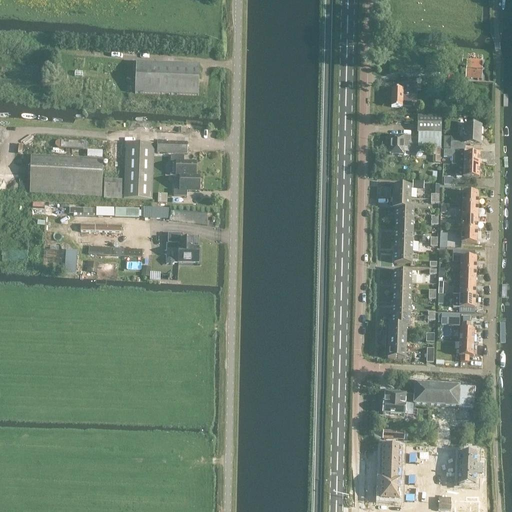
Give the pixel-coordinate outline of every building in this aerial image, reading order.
[(462,63),(463,53),(446,52),(445,62),(462,63)] [(481,80),(482,62),(467,61),(466,79),(481,80)] [(134,94),(135,94),(198,97),(199,66),(136,64),(134,94)] [(417,92),(417,85),(403,85),(403,91),(392,90),(391,108),(411,109),(412,98),(417,98),(417,92)] [(441,134),(442,118),(418,118),(417,134),(441,134)] [(480,146),(481,128),(465,127),(464,139),(445,138),(444,150),(464,151),(465,145),(480,146)] [(410,149),(410,137),(390,137),(390,156),(404,156),(404,149),(410,149)] [(187,144),(182,144),(157,143),(157,154),(187,154),(187,144)] [(152,201),(154,145),(125,144),(123,200),(152,201)] [(430,149),(430,157),(433,157),(433,164),(441,164),(441,157),(441,149),(430,149)] [(479,167),(480,155),(456,154),(456,166),(479,167)] [(171,156),(170,162),(176,163),(175,178),(179,178),(179,177),(196,177),(196,163),(184,163),(184,157),(171,156)] [(30,194),(101,198),(102,162),(31,158),(30,194)] [(456,178),(479,179),(479,167),(456,166),(456,178)] [(196,178),(196,177),(179,177),(179,178),(179,191),(174,191),(173,198),(187,198),(187,192),(199,192),(199,178),(196,178)] [(104,180),(103,199),(122,200),(122,180),(104,180)] [(390,199),(410,200),(411,189),(393,188),(393,191),(391,191),(390,199)] [(168,203),(168,194),(159,194),(159,202),(168,203)] [(462,206),(478,207),(478,194),(463,194),(462,206)] [(392,210),(413,211),(413,210),(410,210),(410,200),(390,199),(390,207),(393,207),(392,210)] [(478,207),(462,206),(462,219),(478,219),(478,207)] [(139,210),(96,209),(70,209),(70,215),(75,215),(75,217),(139,219),(139,210)] [(395,221),(413,222),(413,211),(392,210),(396,210),(395,221)] [(143,219),(168,220),(168,211),(144,211),(143,219)] [(478,219),(462,219),(462,232),(477,232),(478,219)] [(413,232),(413,222),(395,221),(395,232),(413,232)] [(413,232),(395,232),(395,243),(412,243),(413,232)] [(477,232),(462,232),(461,244),(477,245),(477,232)] [(168,235),(168,244),(180,244),(179,248),(178,264),(198,264),(199,249),(193,249),(193,241),(180,241),(180,236),(168,235)] [(412,243),(395,243),(394,253),(412,254),(412,243)] [(89,248),(88,255),(143,259),(144,251),(89,248)] [(75,275),(77,253),(66,252),(64,274),(75,275)] [(453,252),(452,264),(461,264),(460,271),(476,272),(476,259),(474,259),(475,253),(453,252)] [(412,254),(394,253),(394,264),(412,265),(412,254)] [(88,262),(86,273),(97,274),(98,263),(88,262)] [(142,267),(141,277),(150,278),(151,268),(142,267)] [(460,276),(460,284),(476,284),(476,276),(476,272),(460,271),(460,276)] [(393,284),(411,285),(411,274),(394,273),(393,284)] [(393,295),(411,295),(411,285),(393,284),(393,295)] [(460,292),(460,297),(475,297),(475,293),(476,284),(460,284),(460,292)] [(393,306),(410,306),(411,295),(393,295),(393,306)] [(453,296),(453,309),(459,309),(475,310),(475,297),(460,297),(453,296)] [(410,317),(410,306),(393,306),(392,317),(410,317)] [(460,328),(460,316),(441,315),(441,327),(460,328)] [(410,317),(392,317),(392,327),(388,327),(410,328),(410,317)] [(460,330),(460,344),(474,344),(474,331),(470,331),(470,325),(470,317),(463,317),(463,324),(462,330),(460,330)] [(410,328),(388,327),(388,330),(386,330),(386,338),(406,339),(406,328),(410,328)] [(405,349),(406,339),(386,338),(386,346),(388,346),(388,349),(385,349),(405,349)] [(460,344),(459,357),(461,357),(461,363),(469,364),(469,363),(469,358),(473,358),(474,344),(460,344)] [(405,349),(385,349),(385,357),(388,357),(387,360),(405,361),(405,349)] [(451,385),(416,383),(415,385),(415,390),(414,397),(408,396),(408,405),(414,406),(474,410),(475,389),(459,388),(460,384),(451,383),(451,385)] [(405,416),(406,396),(385,394),(384,405),(383,415),(405,416)] [(384,432),(383,440),(403,442),(404,433),(384,432)] [(381,459),(401,459),(402,448),(382,448),(381,459)] [(476,455),(459,454),(459,470),(483,470),(483,465),(476,465),(476,455)] [(381,469),(401,470),(401,459),(381,459),(381,469)] [(381,469),(380,480),(401,481),(401,470),(381,469)] [(459,470),(458,485),(475,486),(476,475),(483,475),(483,470),(459,470)] [(380,501),(400,502),(401,481),(380,480),(380,486),(375,486),(375,495),(380,495),(380,501)] [(454,511),(479,511),(480,501),(478,501),(479,497),(467,497),(466,501),(455,501),(454,511)]
